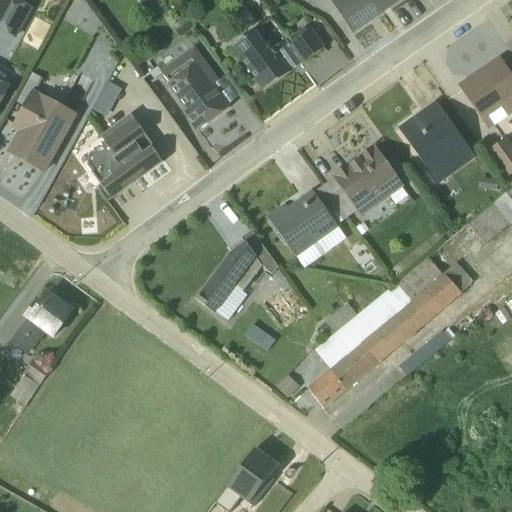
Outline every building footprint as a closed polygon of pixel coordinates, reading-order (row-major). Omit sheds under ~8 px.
[(32,10),(13,0),(0,0),(0,32),(14,41),(32,10)] [(381,15),(371,0),(327,0),(351,35),(381,15)] [(371,0),(381,15),(402,0),(371,0)] [(263,93),(323,50),(310,31),(307,33),(303,29),(288,39),(292,45),(289,47),(285,42),(270,53),(253,32),(230,48),(263,93)] [(217,82),(193,49),(158,74),(185,111),(182,114),(196,133),(228,110),(212,86),(217,82)] [(511,115),(511,78),(499,59),(456,87),(487,132),(511,115)] [(0,106),(10,88),(0,83),(0,106)] [(121,92),(108,85),(92,113),(105,120),(121,92)] [(6,155),(44,176),(76,117),(31,92),(10,130),(16,134),(6,155)] [(475,160),(434,103),(396,130),(436,187),(475,160)] [(154,150),(129,117),(99,138),(104,146),(89,157),(88,167),(92,173),(90,174),(99,187),(96,190),(107,204),(161,164),(152,151),(154,150)] [(487,152),(506,180),(511,175),(511,150),(505,139),(487,152)] [(403,188),(373,146),(330,178),(332,181),(323,187),(347,220),(356,214),(360,219),(403,188)] [(477,190),(497,193),(498,181),(479,179),(477,190)] [(265,218),(268,223),(266,224),(284,250),(286,248),(302,271),(345,241),(336,228),(347,220),(323,187),(313,195),(310,191),(286,209),(283,205),(265,218)] [(511,191),(468,228),(484,247),(509,227),(511,230),(511,191)] [(2,235),(0,238),(0,279),(17,294),(40,265),(2,235)] [(230,256),(195,302),(212,315),(213,314),(227,323),(247,297),(241,292),(260,267),(254,258),(245,245),(230,256)] [(441,276),(428,260),(357,318),(334,336),(313,353),(329,372),(441,276)] [(322,410),(472,284),(455,264),(441,276),(329,372),(307,392),(322,410)] [(52,342),(74,313),(47,293),(39,303),(35,300),(21,319),(24,321),(9,342),(28,356),(43,336),(52,342)] [(334,336),(357,318),(346,305),(324,324),(334,336)] [(333,422),(341,431),(454,339),(447,331),(442,335),(441,334),(333,422)] [(9,398),(25,409),(50,371),(33,359),(22,376),(24,377),(9,398)] [(295,391),(284,381),(276,390),(286,400),(295,391)]
